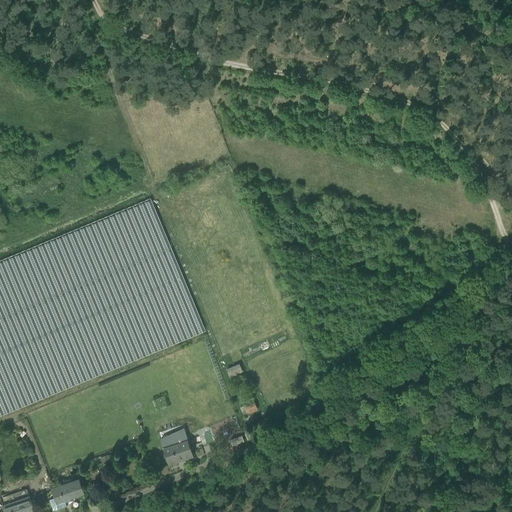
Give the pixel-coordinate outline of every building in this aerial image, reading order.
[(0,259),(0,415),(49,396),(176,343),(205,331),(150,198),(0,259)] [(239,363),(226,369),(231,379),(242,375),(241,372),(243,372),(239,363)] [(246,404),(246,405),(250,413),(257,410),(253,400),(246,404)] [(184,427),(161,439),(164,448),(169,464),(170,464),(169,462),(181,458),(182,460),(193,456),(187,440),(188,440),(184,427)] [(109,455),(100,458),(103,465),(112,461),(109,455)] [(78,478),(52,488),(55,498),(50,500),(54,511),(67,507),(65,501),(84,494),(78,478)] [(3,506),(5,511),(31,511),(35,511),(29,496),(3,506)]
